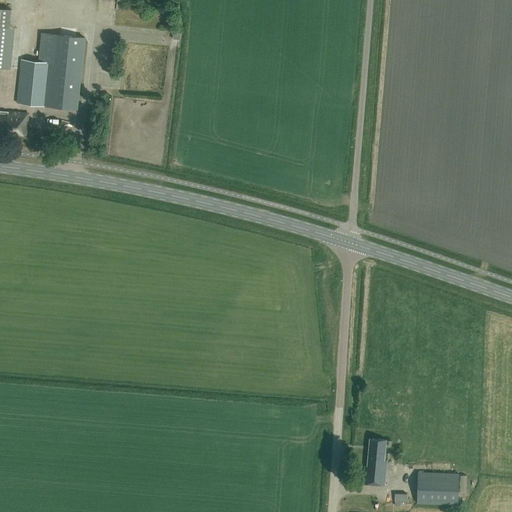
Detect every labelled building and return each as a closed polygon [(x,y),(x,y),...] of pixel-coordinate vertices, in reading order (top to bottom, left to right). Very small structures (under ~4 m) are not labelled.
[(12,10),(0,8),(0,67),(10,69),(14,28),(10,28),(12,10)] [(85,38),(41,33),(38,61),(20,59),(16,103),(78,110),(85,38)] [(28,113),(0,111),(0,132),(26,135),(28,113)] [(386,440),(370,439),(367,466),(365,466),(363,484),(384,485),(386,461),(384,461),(386,440)] [(459,474),(418,472),(417,504),(458,505),(459,482),(464,482),(464,476),(459,476),(459,474)] [(406,494),(395,494),(394,506),(400,506),(400,502),(406,502),(406,494)]
